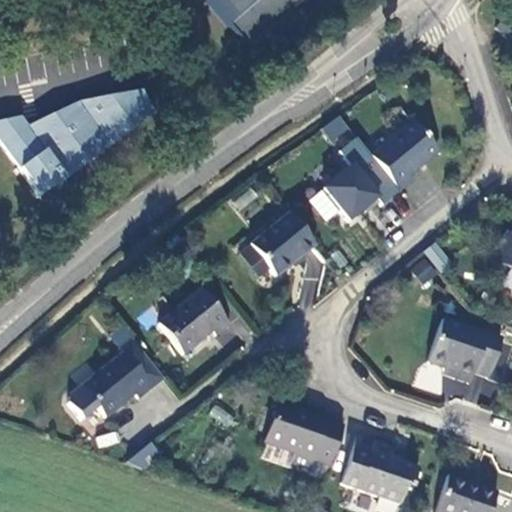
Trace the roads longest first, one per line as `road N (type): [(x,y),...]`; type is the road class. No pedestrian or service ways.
road 1 (secondary): [(0,333),(194,172),(424,0)]
road 2 (residential): [(511,449),(344,389),(321,360),(342,300),(509,163)]
road 3 (residential): [(430,0),(478,79),(509,163)]
